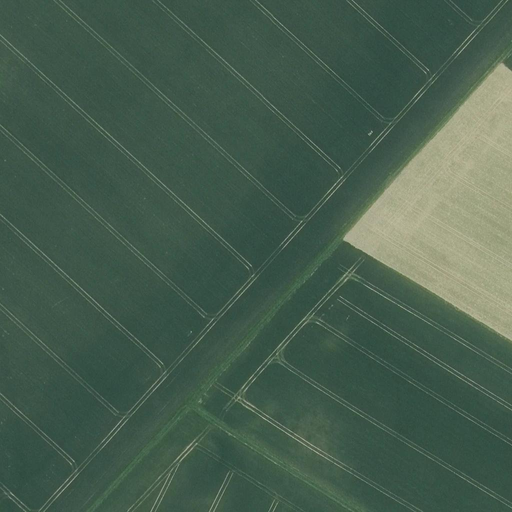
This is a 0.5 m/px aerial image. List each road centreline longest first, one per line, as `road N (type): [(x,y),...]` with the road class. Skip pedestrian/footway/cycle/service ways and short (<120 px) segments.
road 1 (track): [(189,406),(511,51)]
road 2 (track): [(360,511),(189,406)]
road 3 (track): [(92,511),(189,406)]
